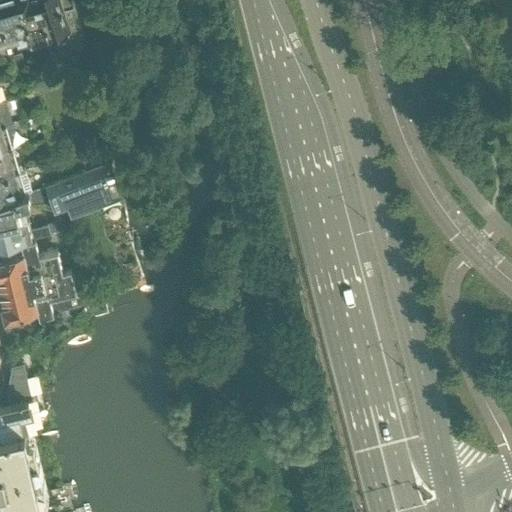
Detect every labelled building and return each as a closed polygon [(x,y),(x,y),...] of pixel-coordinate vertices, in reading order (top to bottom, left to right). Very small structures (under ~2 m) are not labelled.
[(20,0),(0,0),(0,16),(8,41),(17,39),(18,43),(33,38),(20,0)] [(20,0),(33,38),(50,33),(51,34),(51,36),(53,37),(54,39),(55,39),(57,40),(59,40),(60,40),(62,40),(64,39),(65,38),(66,37),(67,35),(68,34),(68,32),(69,30),(68,29),(81,26),(74,0),(20,0)] [(14,58),(17,71),(25,69),(22,55),(14,58)] [(25,69),(17,71),(12,73),(14,81),(27,78),(25,69)] [(13,115),(15,122),(24,119),(22,112),(13,115)] [(0,126),(0,151),(9,149),(5,135),(9,134),(6,125),(0,126)] [(0,151),(0,177),(21,171),(18,162),(13,163),(9,149),(0,151)] [(0,224),(28,217),(25,203),(32,201),(50,194),(56,210),(68,205),(72,212),(124,192),(115,169),(107,172),(103,163),(32,190),(0,202),(0,224)] [(0,177),(0,202),(32,190),(28,177),(23,179),(21,171),(0,177)] [(0,246),(36,237),(51,234),(48,224),(32,228),(29,217),(28,217),(0,224),(0,246)] [(68,233),(76,265),(88,263),(81,230),(68,233)] [(0,285),(64,269),(59,249),(40,254),(36,237),(0,246),(0,285)] [(88,263),(76,265),(83,290),(95,286),(88,263)] [(71,267),(64,269),(0,285),(0,287),(3,300),(3,302),(6,313),(6,315),(7,314),(9,325),(40,315),(61,308),(80,301),(84,300),(81,287),(76,288),(71,267)] [(80,301),(61,308),(65,321),(85,314),(80,301)] [(0,429),(3,432),(3,433),(26,426),(35,424),(31,408),(36,406),(34,396),(30,396),(23,364),(13,366),(12,372),(13,372),(11,380),(9,388),(7,395),(4,403),(0,404),(0,429)] [(0,483),(0,484),(5,506),(7,511),(19,511),(44,507),(44,505),(43,505),(26,428),(26,426),(3,433),(0,433),(0,483)]
